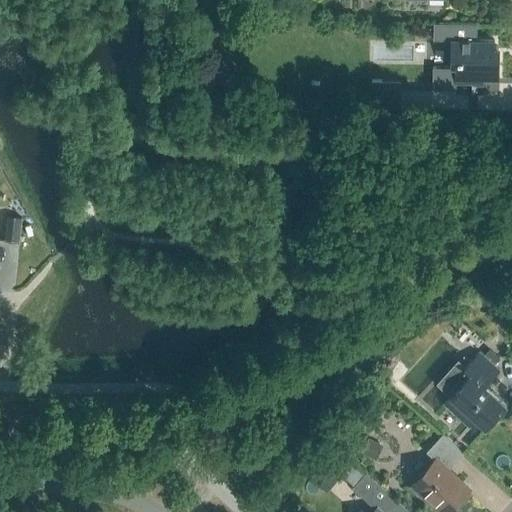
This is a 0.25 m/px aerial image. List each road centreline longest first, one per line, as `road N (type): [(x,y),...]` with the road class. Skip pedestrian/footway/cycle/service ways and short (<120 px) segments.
road 1 (tertiary): [(248,511),(171,446),(0,423)]
road 2 (residential): [(277,386),(331,355),(480,241)]
road 3 (residential): [(150,511),(90,491),(0,481)]
